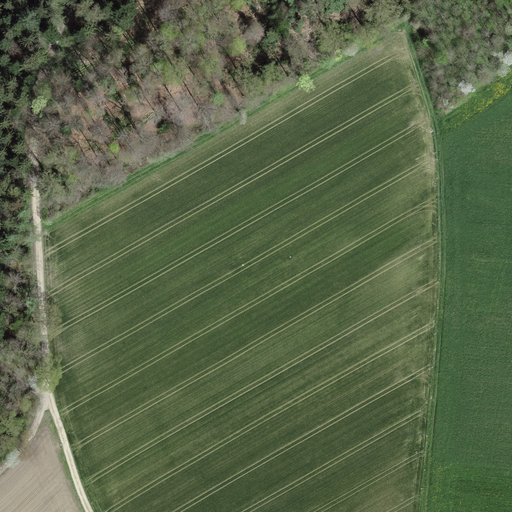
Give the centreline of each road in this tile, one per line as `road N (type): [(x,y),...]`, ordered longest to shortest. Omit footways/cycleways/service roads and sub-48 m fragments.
road 1 (track): [(47,391),(32,120),(72,0)]
road 2 (track): [(421,511),(443,238),(439,131)]
road 3 (track): [(88,511),(47,391)]
